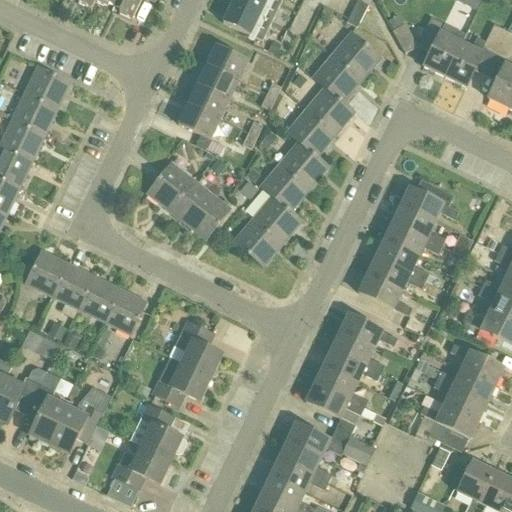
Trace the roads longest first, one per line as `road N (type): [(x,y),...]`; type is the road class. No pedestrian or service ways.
road 1 (residential): [(297,338),(82,234),(153,78)]
road 2 (residential): [(297,338),(406,128),(432,130),(511,166)]
road 3 (residential): [(216,511),(297,338)]
road 4 (residential): [(153,78),(0,11)]
